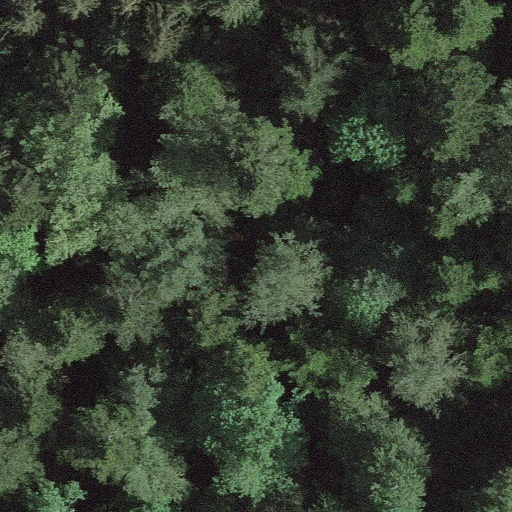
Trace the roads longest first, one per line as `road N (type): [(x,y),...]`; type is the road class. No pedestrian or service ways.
road 1 (track): [(0,462),(365,459),(511,448)]
road 2 (track): [(359,0),(191,104),(0,195)]
